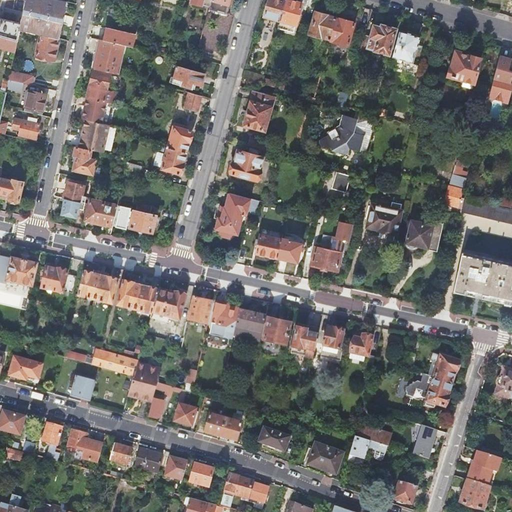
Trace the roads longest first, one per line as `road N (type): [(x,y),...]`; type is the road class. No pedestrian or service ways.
road 1 (residential): [(0,391),(391,511)]
road 2 (residential): [(179,265),(483,335)]
road 3 (residential): [(251,0),(179,265)]
road 4 (residential): [(34,235),(88,0)]
road 5 (residential): [(483,335),(431,511)]
road 6 (residential): [(34,235),(179,265)]
road 7 (residential): [(394,0),(511,32)]
